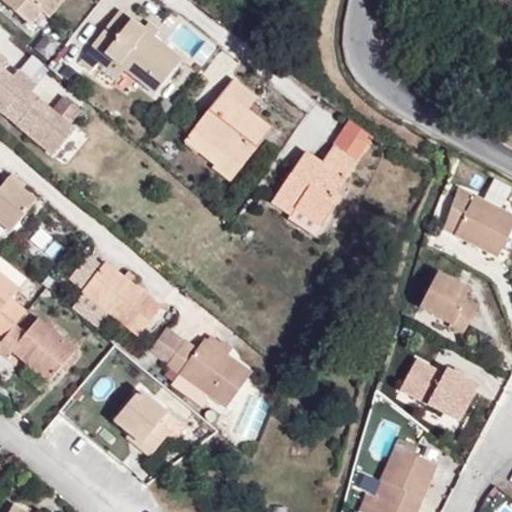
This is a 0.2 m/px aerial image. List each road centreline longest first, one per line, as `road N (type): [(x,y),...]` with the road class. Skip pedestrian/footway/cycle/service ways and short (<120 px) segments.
road 1 (unclassified): [(362,0),(361,52),(381,84),(511,163)]
road 2 (residential): [(0,152),(171,296)]
road 3 (residential): [(182,0),(305,99)]
road 4 (residential): [(0,431),(98,511)]
